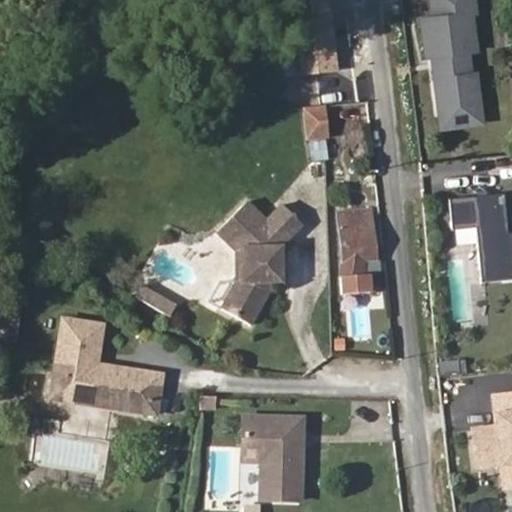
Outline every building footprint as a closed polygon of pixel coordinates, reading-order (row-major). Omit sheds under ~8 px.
[(338,41),(332,0),(303,0),(309,45),(338,41)] [(425,58),(429,57),(440,130),(486,123),(478,70),(472,71),(469,52),(478,50),(473,14),(478,13),(476,0),(427,0),(430,15),(419,17),(425,58)] [(326,159),(321,131),(306,134),(311,161),(326,159)] [(474,227),(481,285),(511,281),(511,234),(507,235),(502,195),(471,198),(472,202),(447,204),(450,229),(474,227)] [(281,282),(280,247),(302,224),(281,204),(265,220),(245,201),(218,229),(238,249),(245,249),(246,263),(239,264),(239,282),(235,282),(219,309),(249,326),(270,290),(270,282),(281,282)] [(373,258),(368,210),(338,213),(343,262),(342,277),(350,277),(362,276),(364,259),(373,258)] [(246,263),(245,249),(238,249),(218,229),(215,232),(234,251),(235,282),(239,282),(239,264),(246,263)] [(219,309),(235,282),(219,282),(208,302),(219,309)] [(141,285),(133,299),(167,317),(175,304),(141,285)] [(0,337),(15,340),(18,311),(0,309),(0,337)] [(155,415),(161,375),(112,367),(111,373),(95,371),(96,365),(102,325),(62,319),(50,398),(155,415)] [(438,361),(439,376),(465,374),(465,359),(438,361)] [(111,373),(112,367),(96,365),(95,371),(111,373)] [(511,488),(511,393),(487,396),(491,425),(467,428),(473,470),(496,467),(499,490),(511,488)] [(300,501),(302,418),(243,417),(241,461),(261,462),(260,500),(300,501)]
